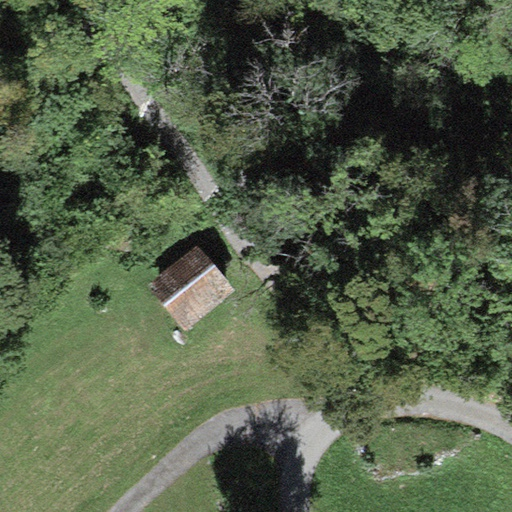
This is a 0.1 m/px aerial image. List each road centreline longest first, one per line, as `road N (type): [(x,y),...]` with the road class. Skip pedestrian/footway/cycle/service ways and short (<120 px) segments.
road 1 (track): [(49,0),(383,401)]
road 2 (unclassified): [(511,425),(447,403),(357,408),(314,437),(294,482),(292,511)]
